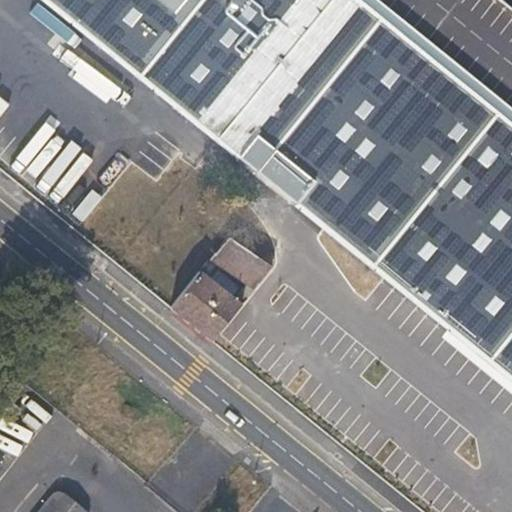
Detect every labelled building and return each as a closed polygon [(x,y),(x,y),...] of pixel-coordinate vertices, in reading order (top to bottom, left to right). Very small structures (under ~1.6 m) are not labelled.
[(41,0),(511,381),(511,124),(359,0),(41,0)] [(58,109),(43,123),(80,165),(95,151),(58,109)] [(137,167),(110,149),(96,165),(130,190),(140,197),(127,215),(118,207),(91,243),(137,280),(206,192),(221,202),(231,189),(158,138),(137,167)] [(130,190),(118,207),(127,215),(140,197),(130,190)] [(271,267),(228,237),(216,252),(257,283),(271,267)] [(171,307),(211,340),(240,305),(199,272),(183,292),(171,307)] [(243,364),(326,433),(345,411),(262,342),(243,364)] [(216,511),(232,511),(242,500),(222,484),(206,503),(216,511)] [(83,511),(60,491),(52,493),(35,511),(83,511)]
